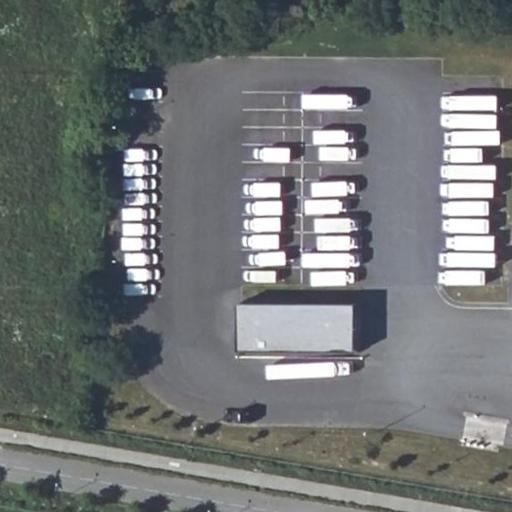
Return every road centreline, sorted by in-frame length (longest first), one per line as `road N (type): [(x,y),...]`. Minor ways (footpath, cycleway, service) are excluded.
road 1 (unclassified): [(293,511),(0,464)]
road 2 (track): [(145,0),(154,9),(309,0)]
